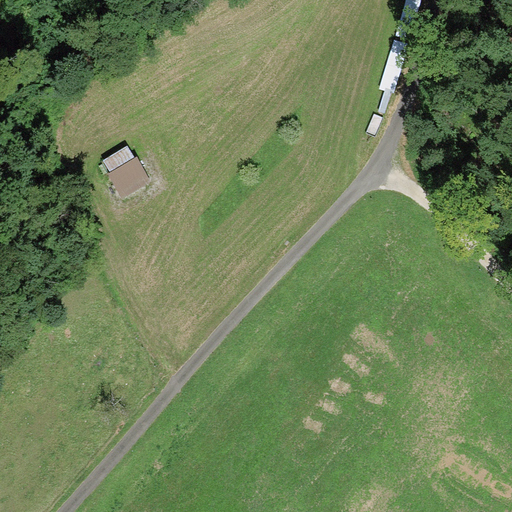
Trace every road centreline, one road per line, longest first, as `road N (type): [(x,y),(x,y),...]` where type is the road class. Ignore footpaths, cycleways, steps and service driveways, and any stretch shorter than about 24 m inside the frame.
road 1 (track): [(438,0),(378,174),(178,375),(60,511)]
road 2 (track): [(178,375),(151,325),(100,182)]
road 3 (track): [(378,174),(417,188),(511,282)]
